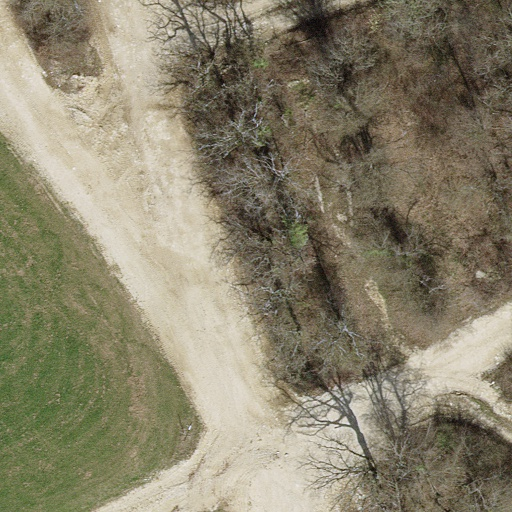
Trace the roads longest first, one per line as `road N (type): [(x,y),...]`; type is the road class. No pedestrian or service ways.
road 1 (track): [(0,68),(42,134),(176,282),(281,511)]
road 2 (track): [(511,323),(130,511)]
road 3 (track): [(116,0),(176,282)]
road 4 (track): [(309,0),(127,53)]
